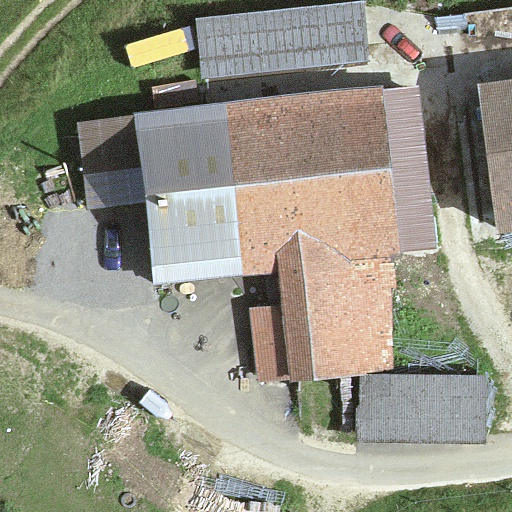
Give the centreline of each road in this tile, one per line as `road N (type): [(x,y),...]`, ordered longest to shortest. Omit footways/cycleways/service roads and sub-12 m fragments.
road 1 (track): [(0,311),(104,342),(278,452),(340,470)]
road 2 (track): [(340,470),(511,463)]
